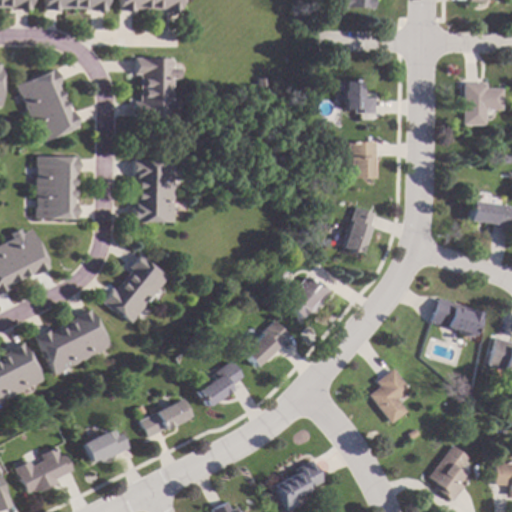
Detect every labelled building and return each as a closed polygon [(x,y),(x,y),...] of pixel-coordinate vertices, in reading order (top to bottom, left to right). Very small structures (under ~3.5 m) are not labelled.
[(27,0),(27,9),(0,8),(0,0),(27,0)] [(101,0),(101,10),(40,9),(40,0),(101,0)] [(176,0),(176,11),(115,10),(115,0),(176,0)] [(370,0),(370,8),(333,7),(333,0),(370,0)] [(168,68),(177,68),(177,80),(167,79),(167,98),(174,98),(174,109),(168,109),(168,118),(129,118),(129,101),(135,101),(136,74),(129,74),(129,58),(168,58),(168,68)] [(74,126),(35,143),(10,87),(49,69),(74,126)] [(263,77),(263,87),(252,87),(253,77),(263,77)] [(357,91),(358,91),(358,97),(370,97),(370,113),(348,113),(348,109),(340,109),(340,98),(338,98),(338,91),(340,91),(340,81),(357,81),(357,91)] [(482,88),(498,89),(498,110),(481,110),(481,125),(459,125),(459,83),(482,83),(482,88)] [(319,115),(320,119),(318,124),(314,126),(309,124),(308,118),(310,114),(315,113),(319,115)] [(370,164),(369,164),(368,179),(344,178),(345,158),(344,158),(344,142),(371,142),(370,164)] [(73,158),(72,220),(28,219),(30,157),(73,158)] [(168,223),(127,222),(128,160),(169,160),(168,223)] [(506,207),(503,229),(489,227),(489,225),(464,221),(467,201),(506,207)] [(370,213),(357,254),(338,247),(351,207),(370,213)] [(45,268),(0,290),(0,241),(26,229),(45,268)] [(162,278),(126,323),(97,299),(134,254),(162,278)] [(309,283),(312,280),(325,292),(314,305),(313,304),(306,312),(303,309),(295,318),(279,303),(301,276),(309,283)] [(478,313),(469,338),(455,334),(456,332),(426,322),(434,298),(478,313)] [(105,345),(50,374),(30,337),(85,308),(105,345)] [(284,335),(251,367),(234,349),(242,341),(246,345),(258,334),(257,333),(270,321),(284,335)] [(508,342),(508,344),(511,345),(511,372),(484,365),(492,338),(508,342)] [(39,379),(0,399),(0,351),(19,341),(39,379)] [(240,380),(203,406),(192,390),(210,377),(207,373),(226,359),(240,380)] [(405,390),(393,399),(402,411),(386,424),(365,395),(375,387),(372,381),(389,368),(405,390)] [(189,416),(143,438),(135,420),(180,398),(189,416)] [(470,433),(462,435),(460,425),(469,424),(470,433)] [(415,434),(407,439),(404,433),(412,428),(415,434)] [(114,436),(118,434),(125,448),(99,461),(96,457),(87,462),(78,443),(101,431),(102,433),(111,429),(114,436)] [(465,458),(455,471),(466,479),(449,501),(432,488),(435,485),(424,477),(448,445),(465,458)] [(52,448),(56,456),(61,453),(69,470),(52,479),(55,483),(38,492),(36,489),(30,493),(29,491),(22,494),(9,468),(26,460),(29,465),(40,460),(37,455),(52,448)] [(318,482),(304,490),(305,491),(290,499),(293,506),(283,511),(269,485),(294,473),(291,468),(307,460),(318,482)] [(511,496),(505,496),(505,485),(491,485),(491,463),(511,463),(511,496)] [(0,483),(3,491),(4,491),(9,507),(0,510),(0,483)] [(227,510),(232,507),(234,511),(208,511),(207,510),(221,501),(227,510)]
